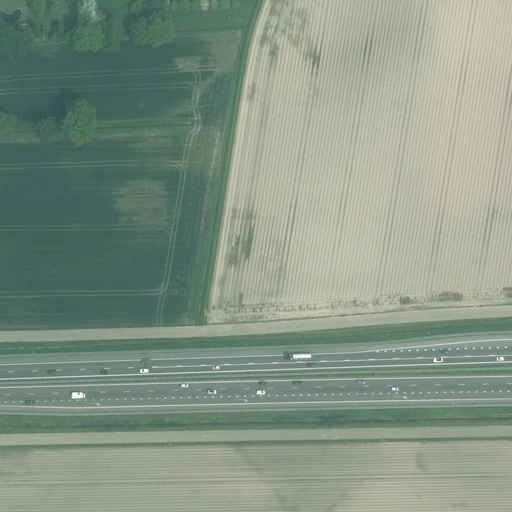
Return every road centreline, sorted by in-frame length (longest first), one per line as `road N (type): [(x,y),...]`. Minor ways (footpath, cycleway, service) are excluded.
road 1 (unclassified): [(0,340),(315,329),(511,312)]
road 2 (motorway): [(511,354),(0,372)]
road 3 (motorway): [(0,394),(511,383)]
road 4 (unclassified): [(511,432),(0,440)]
